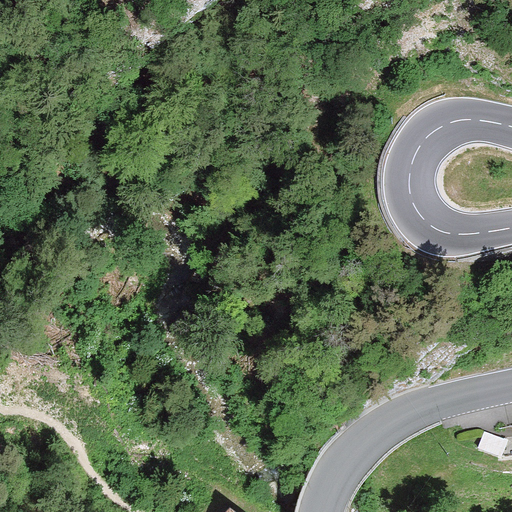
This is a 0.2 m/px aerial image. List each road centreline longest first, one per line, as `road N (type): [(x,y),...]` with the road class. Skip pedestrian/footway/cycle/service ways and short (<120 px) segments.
road 1 (secondary): [(511,229),(483,237),(442,233),(410,210),(403,179),(417,144),(445,120),(511,125)]
road 2 (secondary): [(319,511),(355,451),(402,413),(511,384)]
